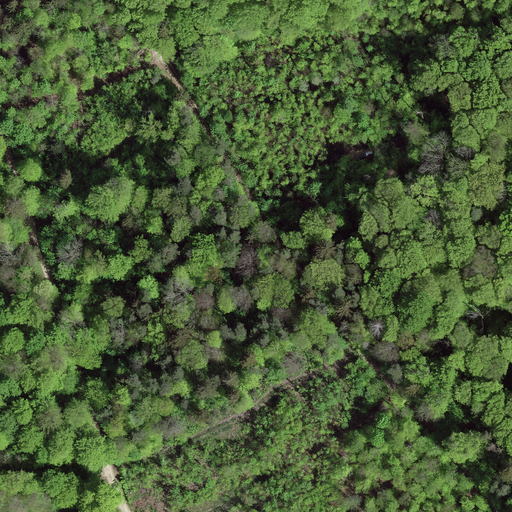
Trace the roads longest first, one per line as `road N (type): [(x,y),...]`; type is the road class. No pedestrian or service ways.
road 1 (track): [(118,0),(339,328),(503,511)]
road 2 (track): [(0,135),(125,511)]
